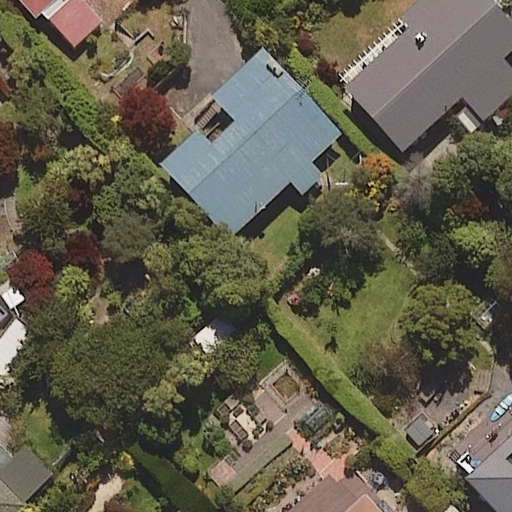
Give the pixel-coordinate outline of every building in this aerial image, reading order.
[(104,27),(80,1),(80,0),(19,0),(73,56),(104,27)] [(447,0),(445,3),(442,0),(426,0),(401,24),(409,32),(346,92),(406,157),(465,102),(486,124),(511,99),(511,73),(503,64),(511,55),(511,24),(489,0),(447,0)] [(342,138),(266,56),(215,104),(223,113),(163,169),(232,242),(293,186),(304,198),(323,179),(312,167),(342,138)] [(0,326),(8,318),(0,309),(0,326)] [(224,313),(192,343),(216,368),(248,338),(224,313)] [(511,511),(511,449),(509,453),(494,436),(457,471),(495,511),(511,511)] [(0,511),(23,511),(60,475),(23,439),(9,453),(0,443),(0,511)] [(376,511),(332,464),(280,511),(376,511)]
